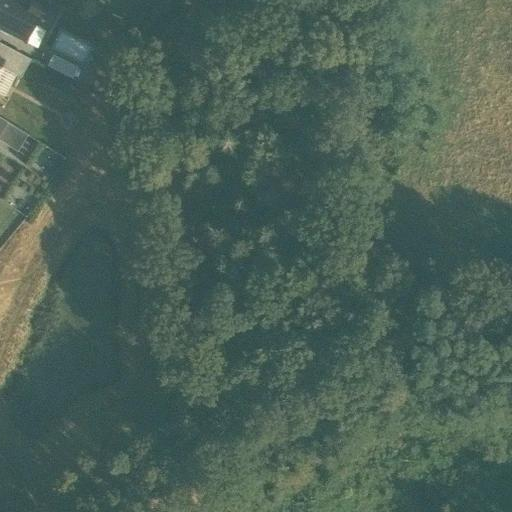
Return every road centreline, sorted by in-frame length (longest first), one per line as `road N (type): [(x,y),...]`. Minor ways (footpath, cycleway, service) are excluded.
road 1 (track): [(372,282),(254,382),(26,511)]
road 2 (track): [(207,495),(417,334),(483,306)]
road 3 (track): [(372,282),(316,262),(283,207),(286,0)]
